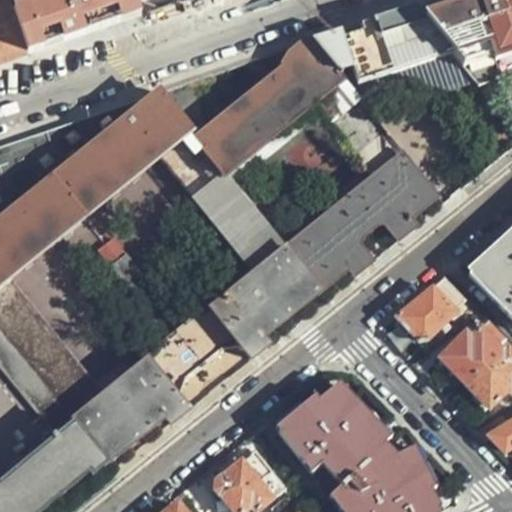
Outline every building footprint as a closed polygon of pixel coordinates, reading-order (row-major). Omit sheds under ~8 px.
[(0,0),(0,65),(28,56),(14,13),(9,0),(0,0)] [(9,0),(14,13),(51,0),(9,0)] [(134,0),(51,0),(14,13),(28,56),(84,37),(141,17),(134,0)] [(135,0),(141,17),(192,0),(135,0)] [(511,0),(489,0),(473,6),(426,22),(452,55),(458,63),(489,51),(491,56),(511,48),(511,0)] [(108,396),(81,420),(82,422),(57,441),(0,486),(0,511),(43,511),(88,477),(92,480),(165,421),(170,426),(186,413),(180,405),(184,392),(189,377),(218,354),(230,353),(244,352),(251,361),(269,348),(262,340),(348,271),(355,278),(372,265),(358,249),(359,241),(379,226),(386,228),(399,243),(415,229),(410,223),(439,199),(329,63),(345,54),(358,87),(422,64),(452,55),(426,22),(415,9),(319,42),(278,74),(235,108),(226,116),(199,83),(161,96),(150,105),(147,101),(0,150),(0,287),(11,279),(159,159),(255,278),(200,321),(196,317),(156,350),(159,355),(108,396)] [(319,42),(266,59),(278,74),(319,42)] [(489,51),(458,63),(465,70),(493,61),(494,66),(511,59),(511,48),(491,56),(489,51)] [(465,70),(481,91),(511,79),(511,59),(494,66),(493,61),(465,70)] [(211,79),(199,83),(226,116),(235,108),(211,79)] [(511,238),(482,267),(468,278),(487,298),(511,326),(511,238)] [(11,279),(0,287),(0,317),(81,420),(108,396),(11,279)] [(415,303),(393,322),(403,332),(412,342),(425,343),(445,324),(455,315),(453,312),(464,302),(444,281),(415,303)] [(0,372),(57,441),(82,422),(81,420),(0,317),(0,372)] [(467,386),(487,407),(511,386),(511,357),(509,352),(506,350),(501,353),(479,332),(468,341),(465,338),(443,362),(467,386)] [(433,502),(428,493),(425,494),(404,456),(394,460),(372,435),(331,391),(278,435),(338,511),(436,511),(437,511),(435,508),(433,502)] [(475,432),(486,444),(491,441),(504,455),(511,451),(511,450),(511,426),(509,429),(500,418),(475,432)] [(258,488),(269,477),(252,455),(214,486),(213,494),(221,505),(216,510),(217,511),(249,511),(250,511),(249,511),(258,511),(269,503),(258,488)] [(187,511),(178,501),(163,511),(187,511)]
